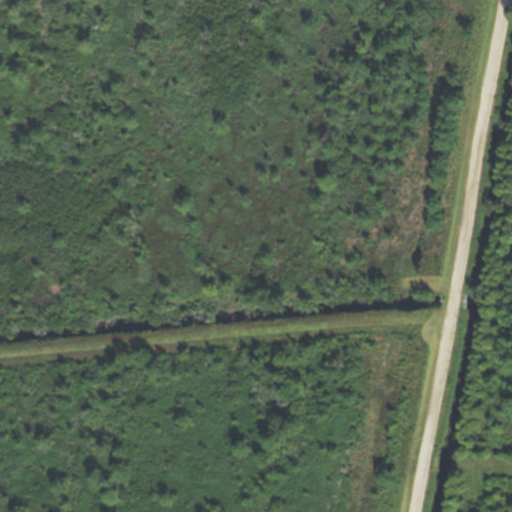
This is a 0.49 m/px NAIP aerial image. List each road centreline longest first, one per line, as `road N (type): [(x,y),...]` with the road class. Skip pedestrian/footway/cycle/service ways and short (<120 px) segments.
road 1 (track): [(411,511),(507,0)]
road 2 (track): [(446,327),(365,317),(0,349)]
